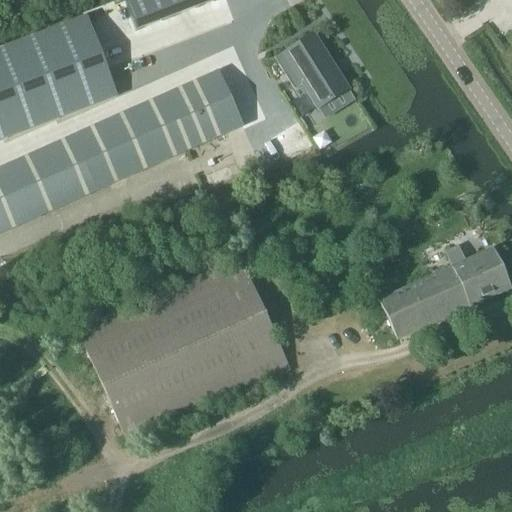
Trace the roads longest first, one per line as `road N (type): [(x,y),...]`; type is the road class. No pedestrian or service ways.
road 1 (track): [(0,330),(41,353),(113,463),(138,461),(237,420),(338,364),(397,352)]
road 2 (tertiary): [(511,139),(421,0)]
